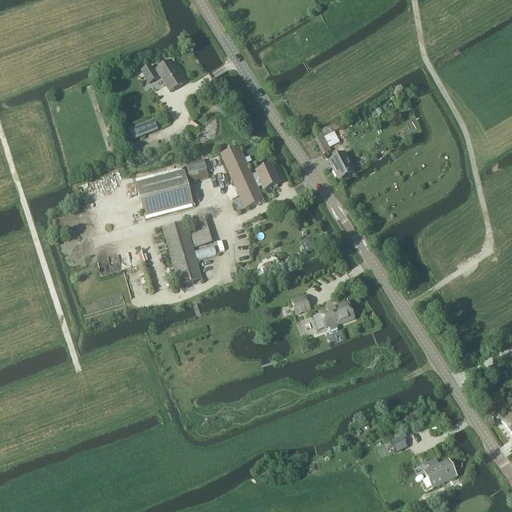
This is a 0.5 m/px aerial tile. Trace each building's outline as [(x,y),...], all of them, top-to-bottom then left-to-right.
[(150,68),(142,73),(149,85),(160,78),(170,93),(183,85),(175,73),(177,72),(171,63),(154,74),(150,68)] [(152,121),(126,131),(131,143),(157,132),(152,121)] [(322,138),(315,142),(322,156),(330,152),(322,138)] [(238,147),(220,156),(240,200),(233,203),(237,212),(244,209),(244,210),(263,201),(257,188),(252,177),(238,147)] [(344,155),(329,163),(339,181),(353,174),(344,155)] [(203,162),(185,166),(188,184),(207,180),(203,162)] [(256,175),(252,177),(257,188),(258,188),(260,193),(278,185),(270,168),(256,174),(256,175)] [(184,173),(139,185),(136,186),(145,219),(192,206),(184,173)] [(204,217),(185,223),(193,247),(193,249),(212,243),(204,217)] [(185,223),(162,229),(179,286),(202,279),(193,249),(193,247),(185,223)] [(305,297),(290,303),(295,316),(310,311),(305,297)] [(353,321),(347,304),(319,315),(325,331),(328,330),(329,334),(336,331),(335,327),(353,321)] [(511,414),(502,423),(511,435),(511,414)] [(407,448),(402,436),(391,441),(396,453),(407,448)] [(448,461),(424,473),(433,490),(457,478),(448,461)]
